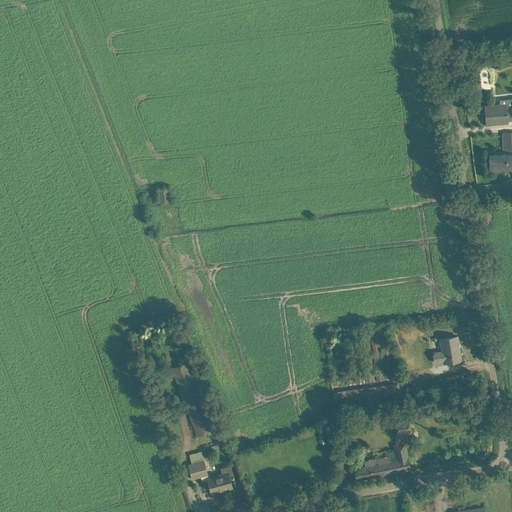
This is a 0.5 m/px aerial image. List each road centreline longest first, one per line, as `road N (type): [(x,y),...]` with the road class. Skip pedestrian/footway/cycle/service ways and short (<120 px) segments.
road 1 (unclassified): [(506,467),(436,0)]
road 2 (unclassified): [(268,511),(506,467)]
